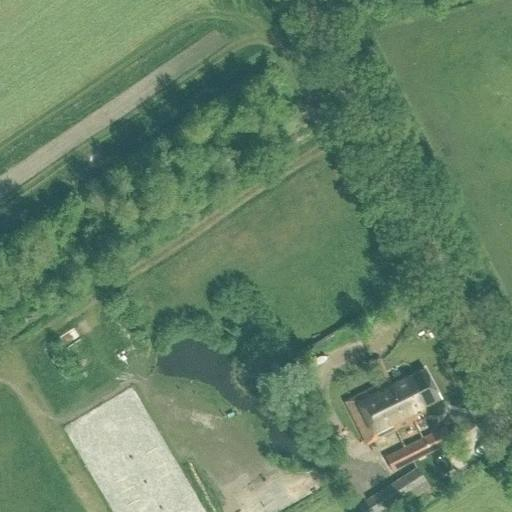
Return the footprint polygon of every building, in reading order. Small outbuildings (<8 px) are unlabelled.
[(98,309),(77,321),(82,329),(102,317),(98,309)] [(371,363),(382,384),(388,381),(390,380),(380,359),(371,363)] [(425,370),(409,378),(406,372),(390,380),(388,381),(382,384),(355,398),(376,440),(426,415),(422,408),(439,399),(425,370)] [(160,422),(155,434),(185,446),(190,434),(160,422)] [(433,434),(387,457),(393,470),(419,457),(440,447),(433,434)] [(360,511),(388,511),(428,487),(416,468),(363,500),(364,503),(357,507),(360,511)] [(351,477),(339,484),(352,504),(363,496),(351,477)]
